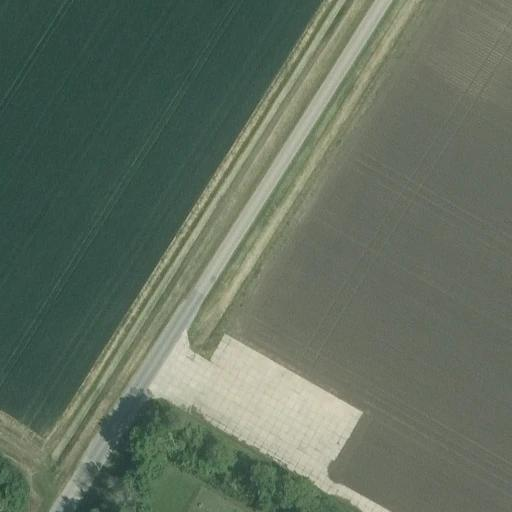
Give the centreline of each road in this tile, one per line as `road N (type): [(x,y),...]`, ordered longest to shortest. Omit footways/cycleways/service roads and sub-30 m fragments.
road 1 (unclassified): [(61,511),(383,0)]
road 2 (track): [(141,384),(369,511)]
